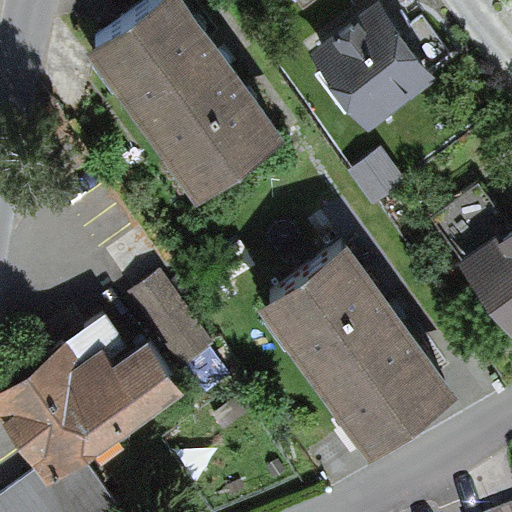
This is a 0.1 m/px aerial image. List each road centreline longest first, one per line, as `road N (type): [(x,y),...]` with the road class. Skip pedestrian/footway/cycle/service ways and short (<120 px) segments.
road 1 (residential): [(328,511),(511,409)]
road 2 (residential): [(30,0),(0,148)]
